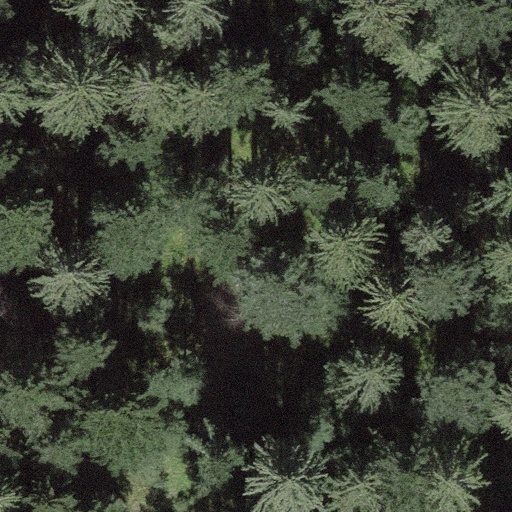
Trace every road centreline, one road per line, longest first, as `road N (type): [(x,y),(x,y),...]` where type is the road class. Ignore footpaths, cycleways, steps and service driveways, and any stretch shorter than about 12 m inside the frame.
road 1 (track): [(0,275),(95,511)]
road 2 (track): [(280,511),(80,466)]
